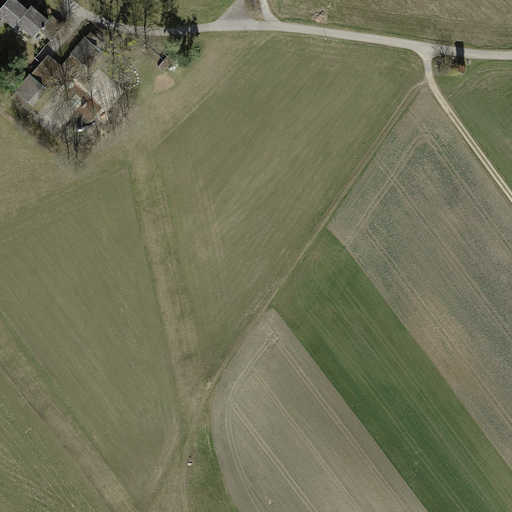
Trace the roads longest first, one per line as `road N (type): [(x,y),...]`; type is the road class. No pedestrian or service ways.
road 1 (track): [(511,55),(221,24),(242,0)]
road 2 (track): [(427,48),(426,75),(511,196)]
road 3 (residential): [(221,24),(199,37),(141,40),(77,16),(63,0)]
